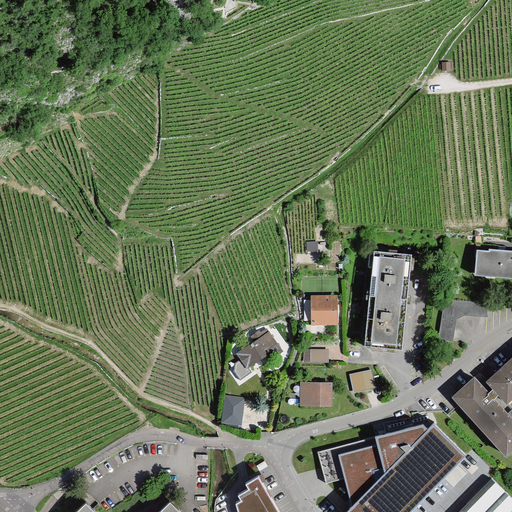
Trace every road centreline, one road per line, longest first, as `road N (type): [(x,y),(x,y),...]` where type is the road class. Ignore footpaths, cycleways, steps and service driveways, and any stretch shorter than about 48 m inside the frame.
road 1 (residential): [(18,511),(145,437),(274,444)]
road 2 (residential): [(274,444),(432,389),(511,326)]
